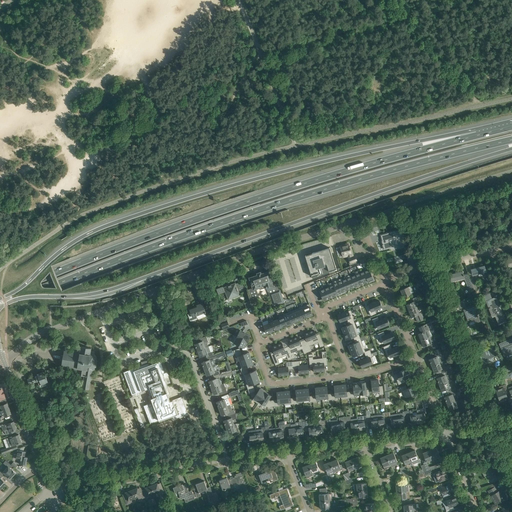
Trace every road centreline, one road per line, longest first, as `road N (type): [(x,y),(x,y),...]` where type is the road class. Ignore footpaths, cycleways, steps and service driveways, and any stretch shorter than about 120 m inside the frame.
road 1 (motorway): [(0,309),(245,214),(511,139)]
road 2 (motorway): [(0,307),(121,286),(511,148)]
road 3 (motorway): [(485,133),(306,165),(137,215),(81,237),(0,298)]
road 4 (motorway): [(485,133),(243,203),(0,296)]
road 5 (residential): [(51,490),(286,451)]
road 6 (residential): [(152,290),(350,221),(361,224)]
road 7 (residential): [(352,375),(282,384),(265,375),(262,344),(328,317)]
road 8 (residential): [(223,448),(190,354),(170,341),(152,290)]
road 9 (residential): [(3,360),(50,331),(152,290)]
